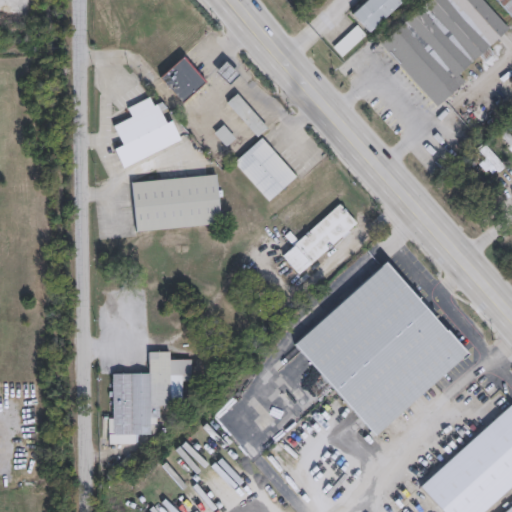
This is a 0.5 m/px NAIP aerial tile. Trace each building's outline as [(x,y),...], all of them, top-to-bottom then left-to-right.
[(159,76),(183,55),(206,81),(182,102),(159,76)] [(214,71),(225,60),(239,73),(228,84),(214,71)] [(113,124),(131,117),(126,106),(150,96),(154,104),(163,100),(181,142),(122,166),(114,148),(122,145),(113,124)] [(213,132),(223,123),(235,138),(225,146),(213,132)] [(131,181),(217,174),(220,223),(134,230),(131,181)] [(111,372),(148,373),(149,351),(170,351),(169,359),(191,360),(191,380),(183,380),(182,405),(159,405),(159,417),(151,417),(150,434),(135,433),(135,443),(109,443),(111,372)]
